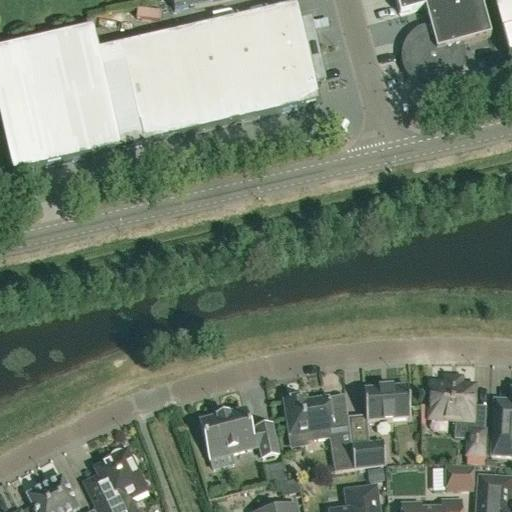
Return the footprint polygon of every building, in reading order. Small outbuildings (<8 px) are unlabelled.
[(170,0),(173,13),(231,0),(170,0)] [(456,52),(454,49),(490,39),(479,0),(394,0),(399,18),(424,11),(431,35),(427,36),(423,37),(420,39),(417,41),(414,44),(411,47),(410,51),(409,55),(408,59),(408,63),(409,67),(411,70),(413,74),(417,78),(421,81),(425,83),(429,84),(433,84),(437,83),(441,82),(444,81),(448,78),(451,75),(453,72),(455,69),(456,65),(457,61),(457,57),(456,52)] [(511,0),(489,0),(506,63),(511,61),(511,0)] [(93,30),(0,51),(0,124),(12,177),(121,152),(142,147),(319,107),(315,87),(322,85),(309,26),(301,28),(296,8),(179,35),(120,49),(98,53),(93,30)] [(322,397),(335,396),(334,376),(321,376),(322,397)] [(429,415),(429,422),(455,423),(454,441),(468,442),(467,458),(483,459),(484,433),(485,410),(472,410),(473,390),(460,389),(460,385),(445,384),(445,389),(431,388),(429,415)] [(407,389),(363,393),(366,426),(409,422),(407,389)] [(511,392),(510,404),(493,403),(490,459),(511,460),(511,392)] [(288,404),(283,405),(288,436),(303,434),(303,438),(316,436),(317,444),(330,442),(335,476),(353,473),(350,448),(347,416),(346,411),(329,414),(327,401),(306,405),(305,401),(301,402),(300,398),(287,400),(288,404)] [(218,420),(199,425),(209,464),(260,451),(262,462),(278,459),(271,428),(255,431),(257,436),(251,438),(245,413),(225,418),(218,420)] [(350,448),(353,473),(353,474),(366,472),(382,470),(383,470),(380,445),(350,448)] [(96,511),(135,511),(131,502),(146,495),(136,473),(136,472),(137,468),(136,466),(135,462),(132,460),(128,458),(126,454),(124,454),(119,453),(116,454),(113,456),(110,459),(109,462),(107,463),(109,467),(95,473),(99,480),(84,487),(96,511)] [(273,481),(286,480),(285,466),(272,466),(273,481)] [(472,470),(444,470),(444,497),(472,496),(472,470)] [(77,511),(61,480),(26,499),(32,511),(77,511)] [(478,480),(475,511),(511,511),(509,511),(511,482),(478,480)] [(377,511),(375,491),(344,495),(347,511),(342,511),(377,511)]
